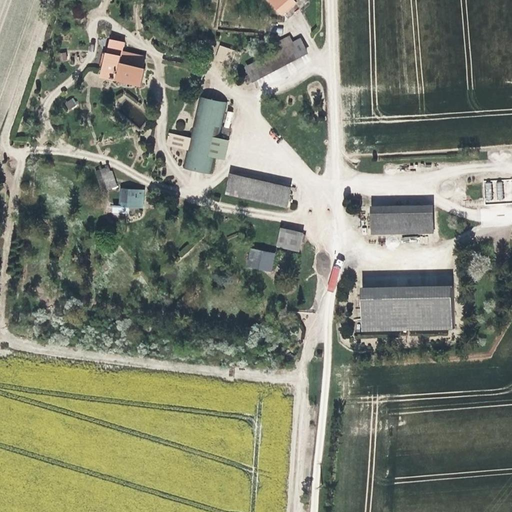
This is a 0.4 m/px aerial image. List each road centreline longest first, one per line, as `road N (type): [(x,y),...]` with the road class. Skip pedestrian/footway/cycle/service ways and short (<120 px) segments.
road 1 (track): [(311,511),(332,266),(329,0)]
road 2 (track): [(292,511),(305,371),(332,266)]
road 3 (track): [(333,184),(381,181),(511,212)]
